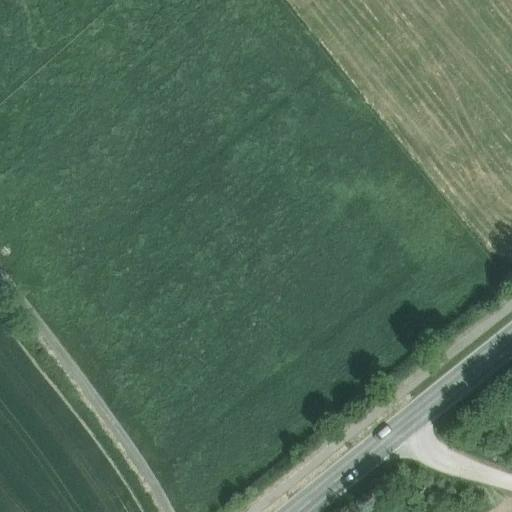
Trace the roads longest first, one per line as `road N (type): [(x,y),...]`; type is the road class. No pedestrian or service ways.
road 1 (secondary): [(511,343),(300,511)]
road 2 (track): [(511,481),(426,453),(402,430)]
